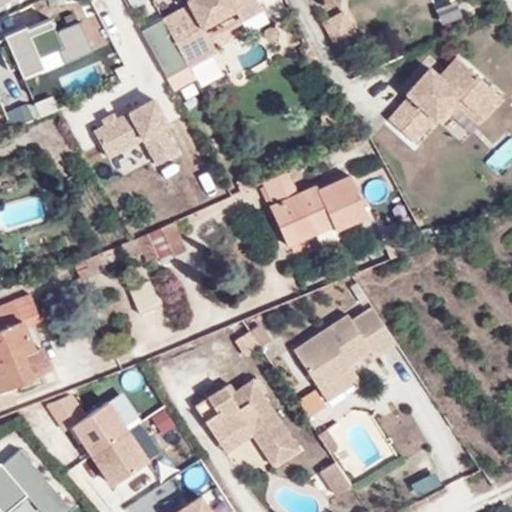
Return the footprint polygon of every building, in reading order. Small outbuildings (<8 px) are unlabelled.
[(125,0),(129,9),(143,4),(141,0),(125,0)] [(188,0),(191,5),(166,19),(144,30),(169,75),(190,63),(215,50),(210,40),(202,25),(235,7),(243,20),(263,9),(258,0),(188,0)] [(210,40),(243,22),(243,20),(235,7),(202,25),(210,40)] [(355,32),(345,12),(326,22),(336,42),(355,32)] [(52,15),(4,35),(23,82),(45,73),(31,38),(57,27),(52,15)] [(459,60),(452,55),(435,76),(441,82),(459,60)] [(389,120),(419,143),(438,120),(458,94),(477,109),(487,117),(504,96),(459,60),(441,82),(435,76),(425,68),(404,92),(408,96),(389,120)] [(198,77),(190,63),(169,75),(176,89),(198,77)] [(458,107),(471,118),(477,109),(458,94),(438,120),(444,126),(458,107)] [(25,104),(28,120),(55,115),(52,99),(25,104)] [(155,99),(96,130),(110,157),(141,141),(156,169),(184,154),(155,99)] [(315,184),(299,192),(289,170),(263,181),(272,203),(270,204),(288,244),(334,224),(336,228),(368,214),(350,173),(317,188),(315,184)] [(161,261),(175,255),(162,228),(148,233),(161,261)] [(134,314),(156,306),(148,283),(125,291),(134,314)] [(40,318),(32,293),(0,305),(0,387),(52,367),(44,345),(35,349),(26,324),(40,318)] [(364,345),(368,352),(389,338),(365,302),(345,317),(340,311),(287,347),(314,385),(345,364),(342,360),(364,345)] [(262,330),(236,335),(238,351),(265,347),(262,330)] [(321,397),(353,375),(345,364),(314,385),(321,397)] [(259,397),(251,385),(241,392),(250,404),(259,397)] [(218,448),(245,429),(252,438),(274,471),(298,454),(259,397),(250,404),(241,392),(233,398),(227,390),(194,413),(218,448)] [(297,403),(309,418),(324,406),(312,391),(297,403)] [(109,403),(71,430),(113,489),(151,462),(109,403)] [(409,409),(382,423),(400,459),(427,445),(409,409)] [(218,448),(225,458),(252,438),(245,429),(218,448)] [(326,431),(317,437),(325,449),(334,443),(326,431)] [(0,509),(0,510),(2,511),(6,511),(24,497),(37,511),(70,511),(75,508),(21,444),(0,461),(0,509)] [(335,462),(317,472),(333,500),(351,490),(335,462)] [(213,511),(203,496),(177,511),(213,511)]
